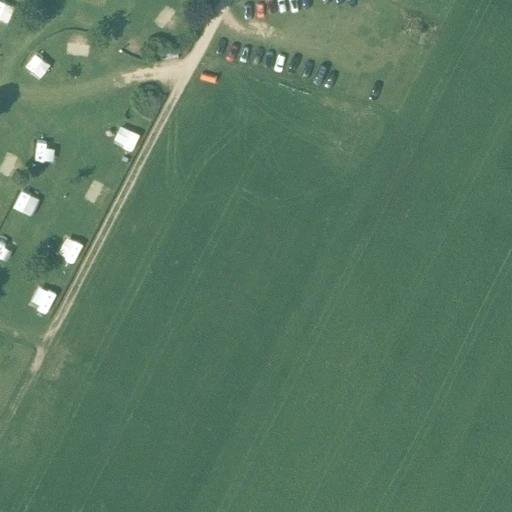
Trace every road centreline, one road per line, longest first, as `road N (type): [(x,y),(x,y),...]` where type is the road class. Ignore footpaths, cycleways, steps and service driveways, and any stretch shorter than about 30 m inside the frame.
road 1 (track): [(227,0),(0,438)]
road 2 (track): [(187,73),(49,95),(0,80)]
